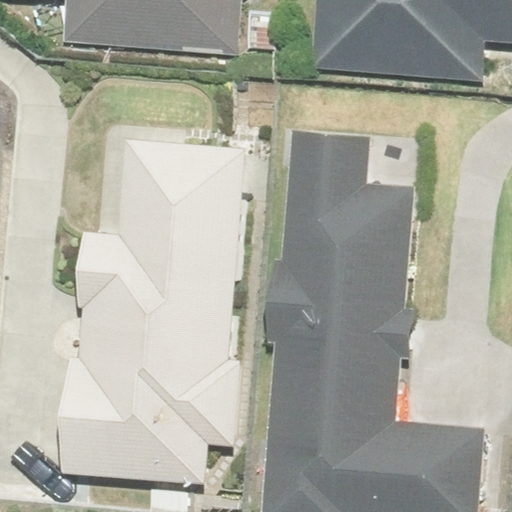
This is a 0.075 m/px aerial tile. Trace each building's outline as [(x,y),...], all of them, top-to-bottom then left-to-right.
[(177,22),(178,0),(0,0),(0,40),(8,41),(6,82),(179,90),(177,22)] [(503,0),(270,0),(263,106),(388,115),(390,87),(497,94),(503,0)] [(430,511),(433,471),(343,466),(355,218),(313,216),(317,168),(240,162),(236,212),(210,211),(195,511),(430,511)] [(32,266),(24,396),(12,395),(5,511),(180,511),(186,406),(178,405),(185,301),(188,301),(194,183),(70,177),(65,268),(32,266)] [(511,511),(511,270),(509,271),(502,511),(511,511)]
